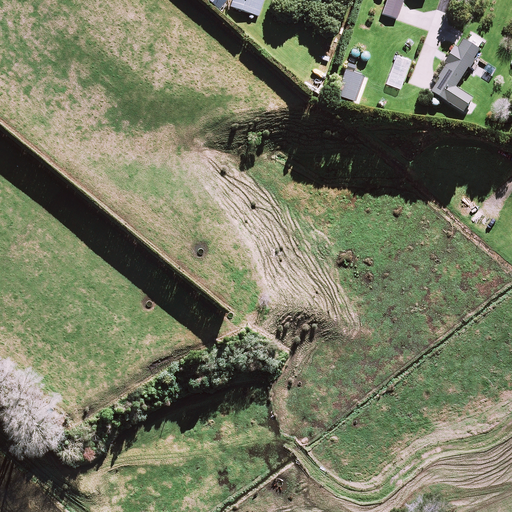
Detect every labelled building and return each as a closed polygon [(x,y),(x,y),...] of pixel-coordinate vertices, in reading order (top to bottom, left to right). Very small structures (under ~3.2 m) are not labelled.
[(229,2),(227,0),(207,0),(220,11),(229,2)] [(263,0),(232,0),(230,6),(257,16),(263,0)] [(455,88),(467,69),(470,71),(476,61),(473,60),(484,41),(473,34),(467,43),(463,40),(456,50),(454,49),(444,64),(447,66),(431,92),(463,112),(472,98),(455,88)] [(362,77),(344,70),(335,95),(354,102),(362,77)] [(320,84),(309,77),(306,82),(316,89),(320,84)]
